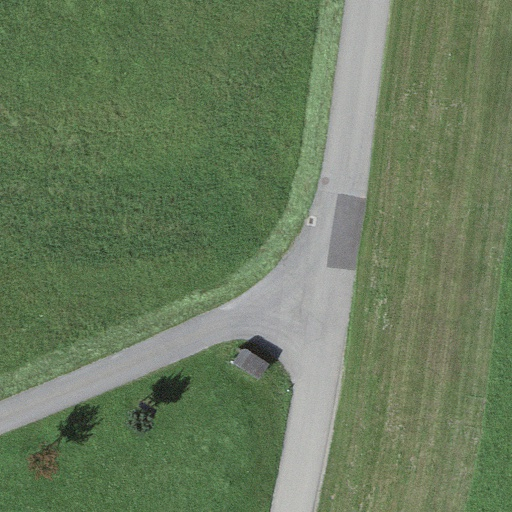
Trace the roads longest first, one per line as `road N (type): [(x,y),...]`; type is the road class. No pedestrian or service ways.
road 1 (unclassified): [(290,511),(347,0)]
road 2 (track): [(313,280),(0,415)]
